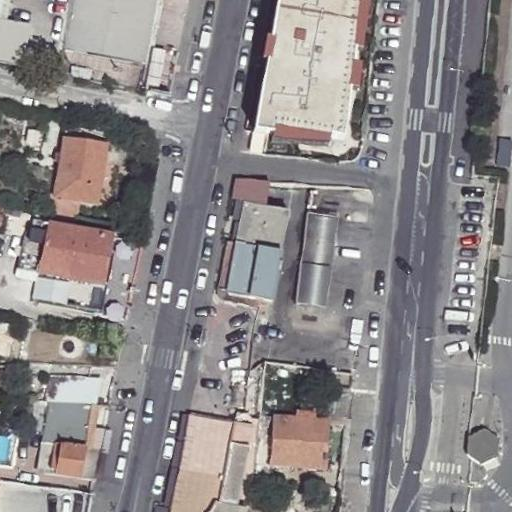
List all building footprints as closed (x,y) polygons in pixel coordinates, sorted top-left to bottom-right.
[(0,0),(0,19),(7,21),(11,0),(0,0)] [(69,0),(56,72),(137,90),(141,66),(144,66),(156,0),(69,0)] [(275,0),(268,37),(275,39),(270,60),(264,59),(247,147),(257,148),(261,130),(326,138),(327,135),(341,138),(356,0),(275,0)] [(0,19),(0,61),(24,66),(32,26),(7,21),(0,19)] [(67,126),(66,139),(100,144),(94,186),(101,188),(110,133),(67,126)] [(66,139),(57,197),(78,201),(98,204),(101,188),(94,186),(100,144),(66,139)] [(235,242),(226,292),(261,298),(273,300),(280,259),(282,251),(289,209),(265,205),(270,181),(247,180),(240,213),(235,242)] [(78,201),(57,197),(53,217),(74,221),(78,201)] [(308,210),(305,235),(335,239),(338,214),(308,210)] [(112,236),(114,230),(74,221),(53,217),(51,216),(48,224),(34,221),(29,241),(22,239),(16,268),(27,270),(24,286),(21,297),(95,312),(98,300),(112,236)] [(305,235),(297,301),(327,304),(335,239),(305,235)] [(226,292),(235,242),(229,241),(220,292),(222,298),(259,305),(261,298),(226,292)] [(210,326),(204,397),(240,400),(246,329),(210,326)] [(48,401),(94,404),(100,378),(47,375),(44,401),(48,401)] [(330,421),(345,422),(348,387),(322,385),(315,420),(330,421)] [(48,401),(44,401),(31,400),(30,408),(46,410),(48,401)] [(85,449),(94,404),(48,401),(46,410),(43,443),(85,449)] [(244,511),(245,508),(235,506),(251,420),(242,416),(235,419),(233,423),(222,477),(217,503),(213,502),(212,505),(206,511),(244,511)] [(326,467),(328,442),(330,421),(315,420),(274,417),(273,418),(269,463),(326,467)] [(197,472),(222,477),(233,423),(209,418),(197,472)] [(328,442),(342,443),(345,422),(330,421),(328,442)] [(491,427),(472,436),(471,452),(487,463),(502,457),(505,437),(491,427)] [(0,428),(0,467),(13,469),(18,431),(0,428)] [(44,475),(80,480),(85,449),(43,443),(39,468),(44,475)] [(222,477),(197,472),(176,511),(206,511),(212,505),(213,502),(217,503),(222,477)]
